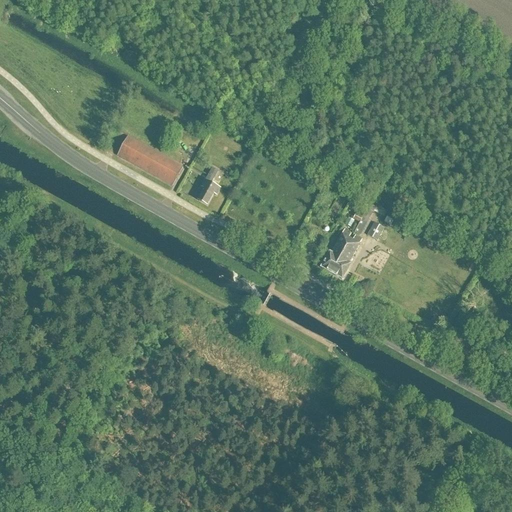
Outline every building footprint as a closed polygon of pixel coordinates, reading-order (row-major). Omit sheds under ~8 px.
[(117,157),(172,187),(183,168),(128,137),(117,157)] [(216,196),(220,189),(211,184),(218,172),(212,169),(206,181),(205,181),(201,188),(204,190),(198,201),(208,206),(214,195),(216,196)] [(363,218),(360,223),(354,233),(360,236),(377,208),(370,204),(363,218)] [(354,219),(360,223),(363,218),(356,214),(354,219)] [(398,231),(401,225),(386,217),(383,223),(398,231)] [(377,242),(378,239),(382,241),(387,232),(383,230),(384,229),(374,224),(367,236),(377,242)] [(332,274),(351,240),(349,239),(351,234),(345,231),(332,254),(330,253),(322,268),(321,267),(321,268),(322,269),(332,274)] [(351,240),(332,274),(342,280),(341,280),(342,280),(343,279),(351,265),(349,264),(362,240),(356,237),(353,241),(351,240)]
